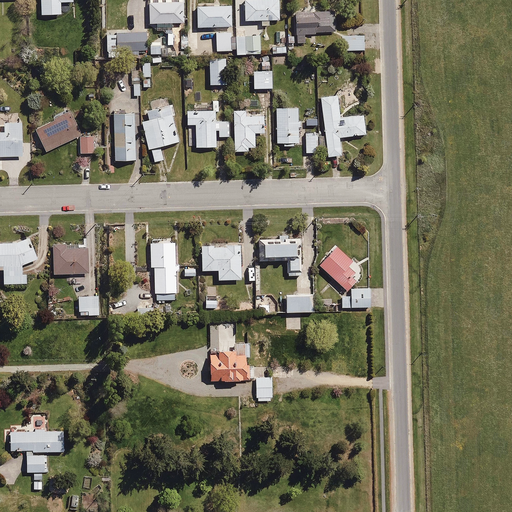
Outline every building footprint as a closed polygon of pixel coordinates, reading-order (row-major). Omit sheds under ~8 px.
[(39,0),(40,15),(61,14),(61,2),(73,2),(72,0),(39,0)] [(183,0),(148,0),(149,25),(183,24),(183,0)] [(278,0),(243,0),(244,20),(260,20),(260,26),(271,26),(271,20),(279,20),(278,0)] [(231,6),(196,7),(196,28),(232,27),(231,6)] [(334,33),(334,12),(296,13),(296,43),(305,43),(305,34),(334,33)] [(147,32),(115,33),(116,51),(125,51),(126,59),(139,58),(139,50),(147,50),(147,32)] [(216,32),(216,50),(232,50),(232,36),(232,32),(216,32)] [(363,35),(341,36),(341,51),(363,50),(363,35)] [(246,36),(232,36),(232,50),(232,55),(246,55),(246,36)] [(160,45),(151,45),(151,55),(160,54),(160,45)] [(225,57),(207,57),(208,86),(225,86),(225,57)] [(150,62),(142,62),(142,76),(150,76),(150,62)] [(271,70),(253,71),(254,89),(272,88),(271,70)] [(151,78),(142,78),(142,87),(151,87),(151,78)] [(338,95),(320,97),(326,156),(342,155),(340,137),(365,134),(363,115),(340,118),(338,95)] [(146,120),(141,122),(147,149),(150,149),(152,161),(164,158),(161,146),(179,142),(170,105),(144,111),(146,120)] [(299,107),(275,108),(276,143),(283,143),(283,146),(294,146),(293,143),(300,142),(299,107)] [(245,110),(233,110),(233,152),(248,151),(248,147),(254,147),(254,133),(264,133),(264,115),(245,115),(245,110)] [(215,111),(185,111),(185,124),(194,124),(194,148),(216,148),(216,137),(229,137),(229,122),(215,122),(215,111)] [(134,112),(112,113),(114,161),(136,160),(134,112)] [(71,113),(34,129),(44,151),(81,134),(71,113)] [(22,122),(0,122),(0,156),(23,156),(22,122)] [(316,133),(302,133),(303,153),(316,152),(316,133)] [(93,153),(93,136),(79,136),(80,153),(93,153)] [(15,241),(0,241),(0,269),(3,270),(4,283),(27,283),(26,274),(22,274),(22,264),(37,258),(29,236),(15,241)] [(300,237),(257,239),(258,262),(287,260),(288,275),(302,274),(300,237)] [(69,249),(69,242),(52,242),(53,274),(90,273),(89,248),(69,249)] [(150,242),(150,268),(153,268),(154,300),(174,300),(174,242),(150,242)] [(241,245),(201,245),(201,270),(217,270),(217,280),(241,279),(241,245)] [(353,261),(336,245),(318,264),(345,290),(356,279),(352,276),(355,273),(348,266),(353,261)] [(341,293),(341,307),(370,306),(370,287),(349,288),(349,293),(341,293)] [(313,292),(284,293),(285,313),(313,312),(313,292)] [(99,296),(77,296),(77,316),(99,316),(99,296)] [(217,299),(204,299),(204,308),(217,307),(217,299)] [(269,304),(257,304),(257,312),(269,312),(269,304)] [(225,358),(215,358),(216,384),(254,383),(253,356),(244,357),(243,351),(225,351),(225,358)] [(272,376),(256,377),(257,402),(274,401),(272,376)] [(10,426),(10,450),(26,450),(26,471),(32,471),(32,489),(42,489),(42,471),(46,471),(46,455),(34,455),(34,451),(63,451),(63,429),(43,429),(43,426),(10,426)]
